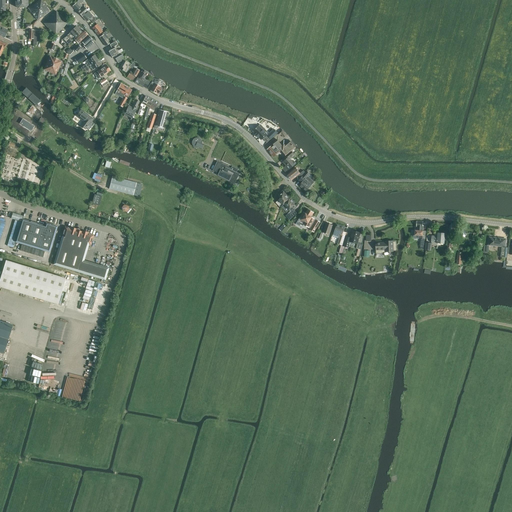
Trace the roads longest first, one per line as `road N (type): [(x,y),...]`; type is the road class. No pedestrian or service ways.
road 1 (unclassified): [(511,225),(415,216),(368,223),(319,209),(237,126),(120,76),(59,0)]
road 2 (residential): [(0,193),(120,232),(112,285)]
road 3 (track): [(116,193),(0,124)]
